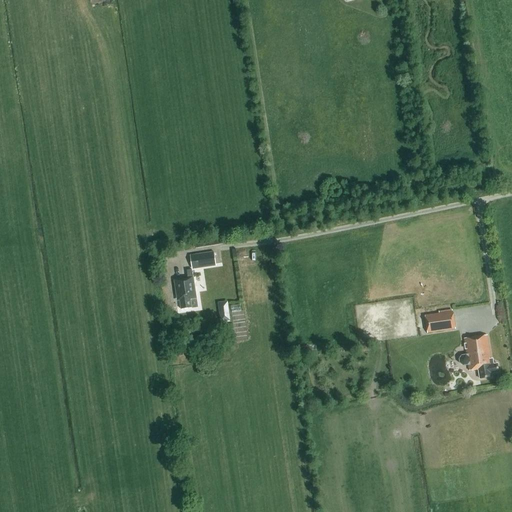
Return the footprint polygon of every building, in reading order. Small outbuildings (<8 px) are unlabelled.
[(214,252),(190,255),(192,269),(216,266),(214,252)] [(175,280),(175,281),(177,298),(180,298),(181,309),(191,308),(190,299),(196,298),(193,277),(192,270),(187,270),(188,278),(175,280)] [(218,303),(220,317),(229,316),(227,302),(218,303)] [(453,312),(425,315),(427,334),(455,330),(453,312)] [(463,366),(468,366),(469,371),(478,369),(479,379),(491,377),(491,373),(498,372),(497,364),(491,365),(487,335),(464,338),(467,355),(461,356),(459,359),(460,364),(463,366)]
